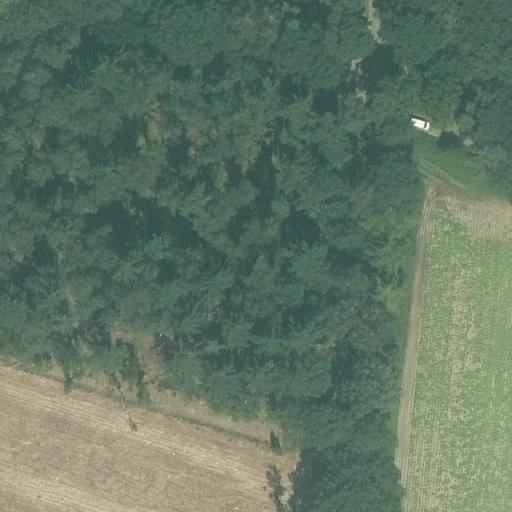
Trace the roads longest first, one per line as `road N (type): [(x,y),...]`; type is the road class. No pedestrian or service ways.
road 1 (unclassified): [(361,98),(43,0)]
road 2 (unclassified): [(511,142),(361,98)]
